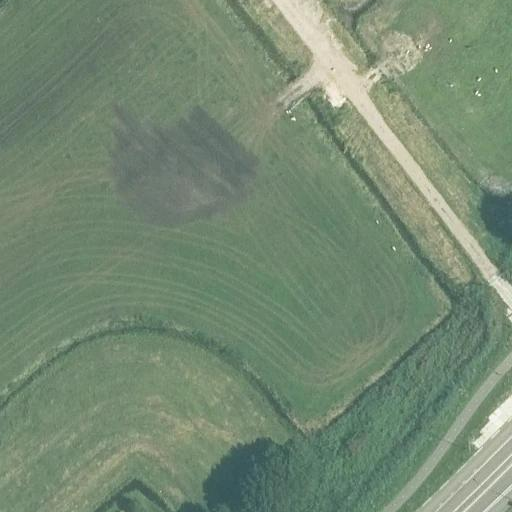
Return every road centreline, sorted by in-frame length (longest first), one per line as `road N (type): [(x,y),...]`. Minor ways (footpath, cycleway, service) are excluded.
road 1 (track): [(0,253),(159,114),(243,110),(336,76)]
road 2 (track): [(277,0),(511,299)]
